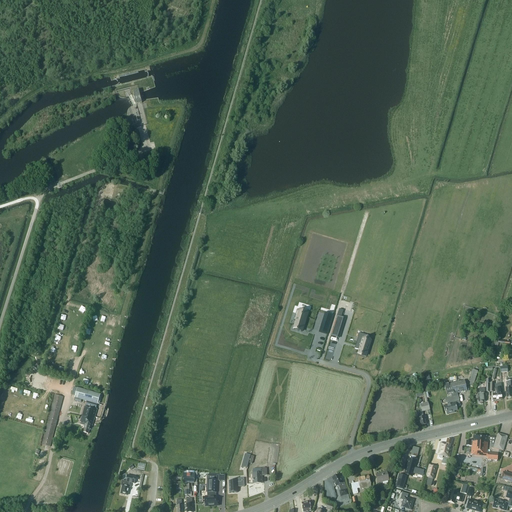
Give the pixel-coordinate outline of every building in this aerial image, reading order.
[(133,92),(137,104),(142,103),(139,90),(133,92)] [(297,309),(293,320),(296,321),(294,330),(302,332),(306,317),(308,313),(299,310),(297,309)] [(326,313),(320,332),(327,335),(333,315),(326,313)] [(344,318),(336,315),(334,323),(342,325),(344,318)] [(356,345),(354,349),(359,350),(358,354),(362,355),(361,355),(363,355),(366,356),(370,342),(372,338),(372,337),(371,337),(368,336),(367,336),(364,335),(363,334),(360,333),(359,333),(359,334),(358,337),(358,338),(357,341),(357,342),(356,345)] [(471,381),(469,385),(473,386),(478,371),(472,370),(469,380),(471,381)] [(447,395),(451,394),(451,397),(444,399),(445,403),(448,403),(448,405),(443,406),(444,411),(445,410),(446,414),(453,413),(453,412),(456,411),(456,408),(460,406),(458,401),(456,393),(467,391),(464,381),(444,385),(447,395)] [(76,388),(74,398),(98,404),(100,394),(76,388)] [(485,397),(486,396),(486,394),(485,394),(484,390),(477,390),(478,394),(479,403),(480,404),(482,404),(482,403),(483,403),(483,402),(485,402),(484,397),(485,397)] [(492,394),(493,401),(502,400),(501,393),(500,393),(500,390),(494,390),(495,394),(492,394)] [(42,445),(50,447),(63,397),(55,395),(42,445)] [(418,418),(420,426),(426,425),(425,420),(426,420),(425,417),(423,417),(422,412),(430,410),(428,403),(420,404),(422,410),(420,410),(420,412),(416,413),(418,418)] [(85,424),(84,429),(83,433),(88,434),(89,430),(90,430),(92,426),(97,409),(84,405),(79,423),(85,424)] [(507,437),(497,434),(493,448),(503,451),(507,437)] [(487,457),(487,460),(497,461),(497,454),(486,453),(488,437),(474,436),(473,442),(472,442),(471,442),(466,441),(466,446),(472,446),(471,455),(475,455),(475,456),(487,457)] [(437,455),(449,458),(451,448),(450,448),(452,440),(447,439),(446,444),(439,443),(437,455)] [(242,463),(241,468),(247,467),(250,455),(245,454),(245,455),(246,455),(244,463),(242,463)] [(409,460),(405,475),(412,477),(413,473),(418,474),(419,469),(414,468),(416,462),(409,460)] [(425,477),(424,484),(430,486),(431,482),(432,482),(433,479),(434,480),(437,467),(429,465),(425,477)] [(261,476),(267,475),(267,468),(261,469),(261,473),(252,474),(253,480),(252,480),(252,481),(253,481),(253,483),(253,484),(262,483),(261,476)] [(501,479),(511,482),(511,474),(503,472),(501,479)] [(388,480),(386,473),(376,475),(378,484),(381,484),(381,482),(388,480)] [(135,484),(136,477),(127,475),(126,482),(125,486),(122,486),(121,494),(127,495),(128,490),(129,490),(130,487),(130,488),(131,483),(135,484)] [(183,475),(183,483),(194,483),(194,484),(194,475),(183,475)] [(399,475),(396,487),(404,489),(407,477),(399,475)] [(338,485),(340,489),(340,491),(339,491),(340,497),(348,495),(347,489),(346,489),(346,487),(344,483),(342,483),(341,481),(338,476),(332,478),(335,483),(334,484),(336,487),(338,485)] [(368,476),(359,478),(360,482),(351,484),(354,494),(358,493),(357,488),(370,486),(368,476)] [(244,486),(244,478),(240,478),(240,481),(237,481),(237,480),(228,481),(229,494),(238,493),(237,486),(244,486)] [(214,493),(216,493),(217,480),(209,479),(208,493),(214,493)] [(447,502),(454,504),(455,501),(462,503),(463,496),(457,494),(450,492),(449,492),(448,494),(448,495),(449,495),(447,502)] [(207,493),(207,496),(208,496),(208,498),(203,498),(203,503),(205,503),(205,506),(210,506),(210,507),(210,506),(212,506),(212,507),(212,506),(218,506),(218,501),(216,501),(216,497),(215,497),(214,493),(208,493),(207,493)] [(406,509),(411,510),(412,505),(413,500),(407,498),(408,495),(402,493),(400,499),(403,500),(401,507),(406,508),(406,509)] [(60,497),(58,496),(56,500),(63,503),(66,497),(61,495),(60,497)] [(492,507),(506,511),(508,504),(495,500),(492,507)] [(470,501),(468,508),(480,511),(482,504),(470,501)] [(309,502),(302,503),(303,511),(308,511),(309,511),(311,511),(309,502)] [(326,509),(332,511),(334,505),(328,503),(326,509)]
